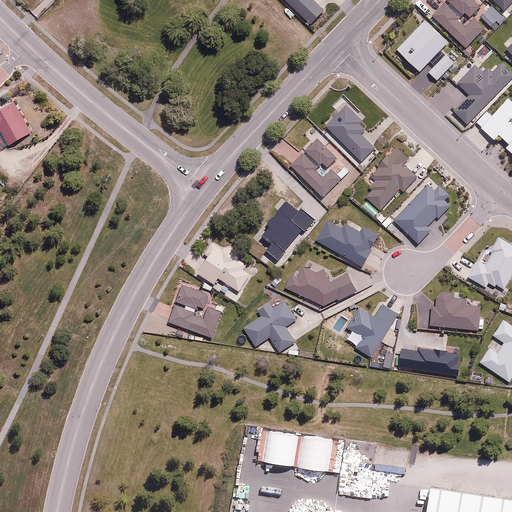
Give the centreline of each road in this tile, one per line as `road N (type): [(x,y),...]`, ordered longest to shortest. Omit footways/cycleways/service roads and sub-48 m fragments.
road 1 (residential): [(57,511),(74,435),(109,341),(201,189)]
road 2 (residential): [(201,189),(28,46)]
road 3 (residential): [(337,43),(499,194)]
road 4 (residential): [(201,189),(337,43)]
road 5 (residential): [(404,272),(437,258),(499,194)]
